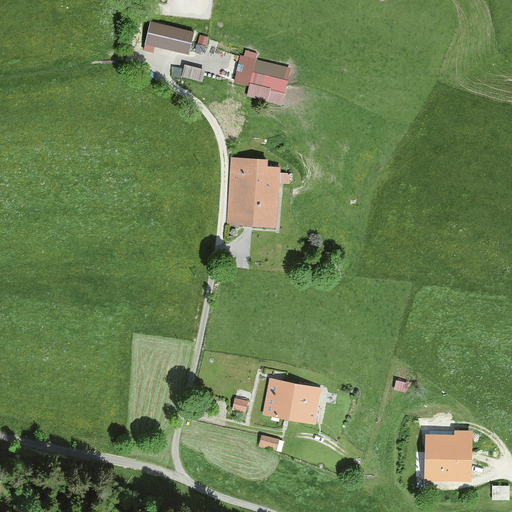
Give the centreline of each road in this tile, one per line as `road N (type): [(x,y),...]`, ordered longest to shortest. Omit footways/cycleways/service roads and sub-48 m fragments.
road 1 (track): [(186,480),(175,445),(214,266),(224,158),(205,111),(153,67)]
road 2 (track): [(267,511),(130,462),(0,434)]
